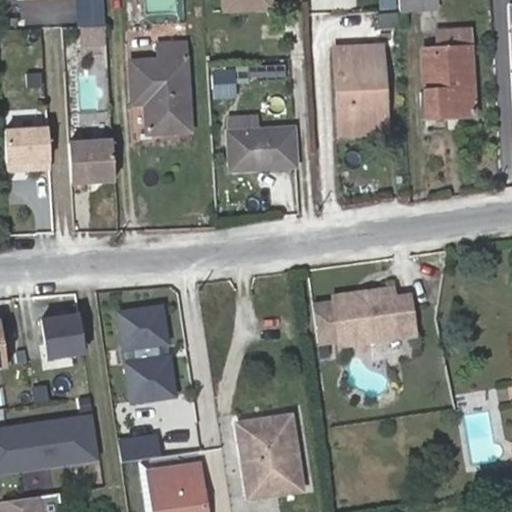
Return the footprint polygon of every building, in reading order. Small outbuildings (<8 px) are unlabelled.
[(271,0),(222,0),(223,10),(272,8),(271,0)] [(395,10),(395,0),(378,0),(378,9),(395,10)] [(399,0),(401,12),(423,11),(423,0),(399,0)] [(436,0),(423,0),(423,11),(437,10),(436,0)] [(106,45),(105,27),(83,28),(83,46),(106,45)] [(428,118),(475,115),(470,29),(438,31),(438,45),(423,47),(428,118)] [(157,43),(158,59),(130,60),(132,103),(146,103),(147,133),(189,131),(185,41),(157,43)] [(354,126),(385,124),(381,45),(336,49),(340,136),(355,135),(354,126)] [(236,98),(234,73),(213,75),(215,100),(236,98)] [(229,117),(230,132),(258,130),(257,116),(229,117)] [(386,133),(385,124),(354,126),(355,135),(386,133)] [(294,165),(293,128),(230,132),(231,170),(294,165)] [(45,138),(1,140),(3,172),(46,171),(45,138)] [(114,180),(112,140),(69,142),(71,182),(114,180)] [(355,295),(329,299),(329,305),(335,342),(335,347),(415,336),(409,299),(394,301),(393,290),(373,293),(370,297),(360,299),(355,295)] [(329,305),(310,308),(315,345),(335,342),(329,305)] [(174,396),(168,358),(160,359),(157,345),(166,343),(161,308),(119,314),(124,350),(133,348),(135,363),(126,364),(132,403),(174,396)] [(84,354),(78,315),(40,321),(46,360),(84,354)] [(95,457),(89,416),(52,422),(55,442),(56,444),(58,463),(95,457)] [(287,421),(241,427),(252,495),(298,488),(287,421)] [(0,471),(58,463),(56,444),(55,442),(52,422),(0,429),(0,471)] [(150,477),(154,511),(206,511),(200,470),(150,477)] [(495,476),(483,477),(486,496),(498,495),(495,476)] [(147,511),(154,511),(150,477),(142,477),(147,511)] [(483,477),(472,479),(475,498),(486,496),(483,477)] [(43,511),(41,496),(3,501),(4,511),(43,511)]
